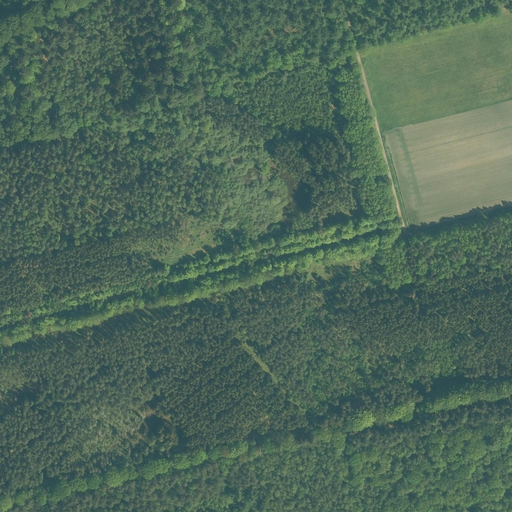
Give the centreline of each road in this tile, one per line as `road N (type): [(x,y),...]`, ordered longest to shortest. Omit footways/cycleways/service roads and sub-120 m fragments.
road 1 (track): [(511,378),(0,499)]
road 2 (track): [(0,333),(405,236)]
road 3 (track): [(0,156),(64,140),(65,125),(356,49)]
road 4 (unclassified): [(405,236),(343,0)]
